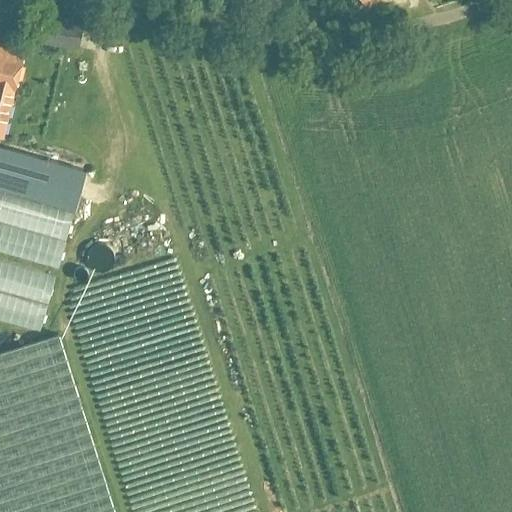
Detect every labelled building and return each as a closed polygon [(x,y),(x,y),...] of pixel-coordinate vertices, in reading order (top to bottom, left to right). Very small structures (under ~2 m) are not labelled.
[(39,42),(78,49),(83,22),(44,15),(39,42)] [(0,44),(0,90),(14,94),(24,52),(0,44)] [(14,94),(0,90),(0,136),(4,138),(14,94)] [(0,146),(0,187),(66,206),(76,168),(0,146)] [(74,211),(0,190),(0,254),(57,271),(74,211)] [(55,276),(0,260),(0,322),(39,333),(55,276)] [(261,511),(180,261),(73,294),(70,315),(133,511),(261,511)] [(0,511),(115,511),(58,333),(0,351),(0,511)]
